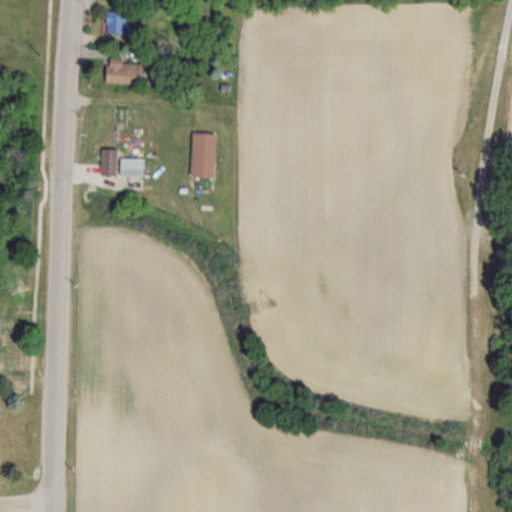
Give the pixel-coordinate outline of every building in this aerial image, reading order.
[(124,34),(124,9),(103,9),(103,34),(124,34)] [(102,80),(138,84),(141,61),(105,58),(102,80)] [(214,132),(190,131),(188,175),(212,176),(214,132)] [(99,175),(115,175),(115,148),(99,148),(99,175)] [(144,175),(144,157),(118,157),(118,175),(144,175)]
